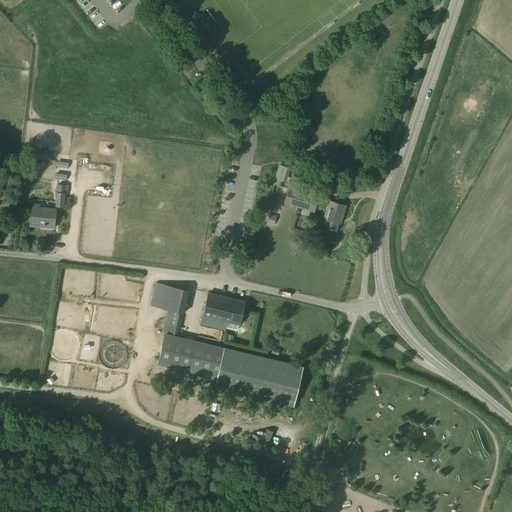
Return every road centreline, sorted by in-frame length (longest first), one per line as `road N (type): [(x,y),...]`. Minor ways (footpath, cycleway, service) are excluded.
road 1 (unclassified): [(0,253),(222,280),(340,306),(388,299)]
road 2 (tertiary): [(388,299),(380,230),(458,0)]
road 3 (tertiary): [(511,422),(422,348),(388,299)]
